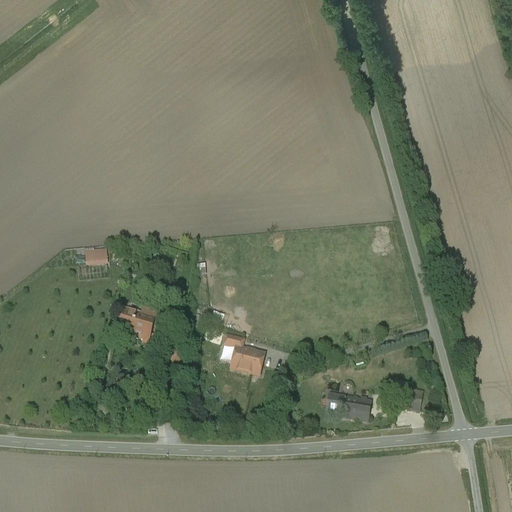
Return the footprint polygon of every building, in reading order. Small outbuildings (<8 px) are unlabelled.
[(107,254),(85,255),(86,268),(108,266),(107,254)] [(205,276),(204,265),(196,265),(197,277),(205,276)] [(155,320),(158,311),(149,309),(148,311),(143,310),(142,316),(155,320)] [(142,316),(124,311),(118,335),(144,342),(149,344),(151,337),(153,327),(155,320),(142,316)] [(155,320),(153,327),(161,329),(161,327),(165,313),(158,311),(155,320)] [(165,313),(161,327),(172,330),(176,317),(165,313)] [(149,344),(144,342),(144,344),(155,347),(158,339),(151,337),(149,344)] [(237,352),(242,353),(244,344),(226,340),(224,349),(237,353),(237,352)] [(242,353),(237,352),(237,353),(235,359),(232,361),(231,364),(233,368),(240,369),(239,374),(259,379),(264,358),(242,353)] [(423,394),(396,390),(392,410),(420,414),(423,394)] [(347,399),(332,396),(331,398),(329,398),(328,400),(330,401),(329,408),(327,408),(326,411),(329,412),(329,413),(338,415),(337,419),(367,425),(368,420),(369,420),(371,408),(370,408),(371,403),(347,399)]
